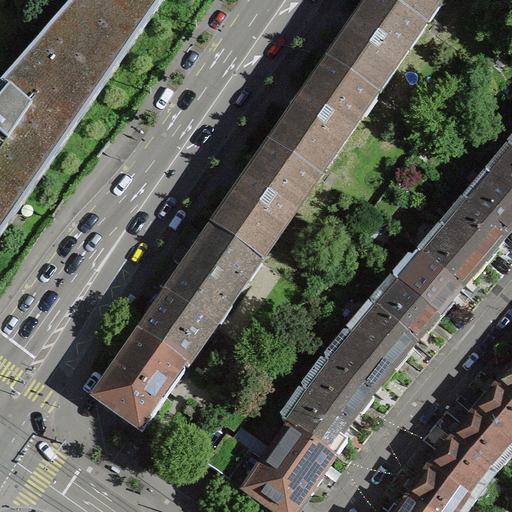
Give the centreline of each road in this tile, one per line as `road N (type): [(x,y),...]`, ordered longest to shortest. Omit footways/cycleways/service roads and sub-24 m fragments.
road 1 (primary): [(290,0),(0,410)]
road 2 (residential): [(511,301),(416,413),(347,511)]
road 3 (secondary): [(0,440),(97,511)]
